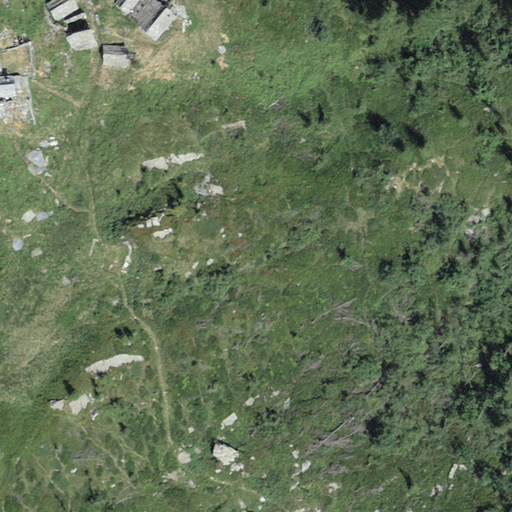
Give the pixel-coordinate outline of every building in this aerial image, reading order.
[(77,9),(72,0),(52,0),(45,5),(55,22),(77,9)] [(137,0),(116,0),(113,5),(127,16),(139,1),(137,0)] [(154,0),(137,0),(139,1),(127,16),(140,27),(160,4),(154,0)] [(176,18),(160,4),(140,27),(156,41),(176,18)] [(84,13),(63,20),(74,52),(95,45),(84,13)] [(128,47),(102,46),(101,66),(127,68),(128,47)] [(13,76),(0,77),(0,97),(16,96),(13,76)]
